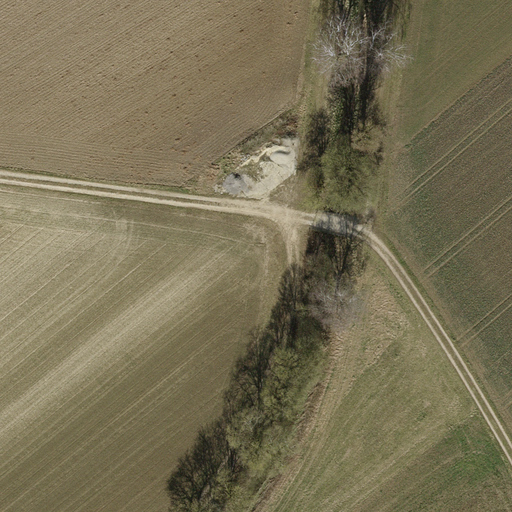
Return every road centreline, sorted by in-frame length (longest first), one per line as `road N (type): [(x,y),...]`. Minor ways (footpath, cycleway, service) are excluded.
road 1 (track): [(511,454),(387,252),(361,231),(329,220),(0,176)]
road 2 (track): [(200,511),(263,412),(304,217)]
road 3 (track): [(361,231),(393,0)]
road 4 (track): [(332,0),(304,217)]
